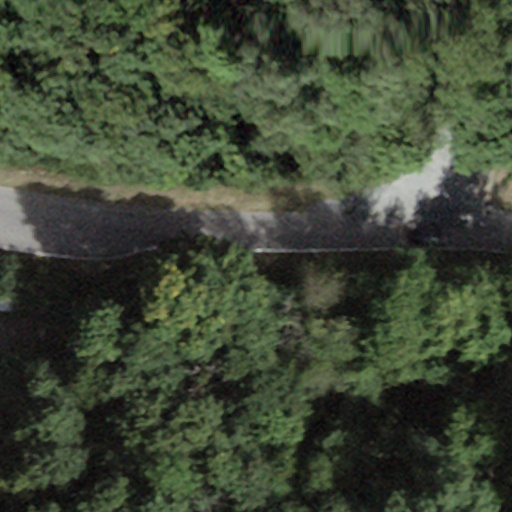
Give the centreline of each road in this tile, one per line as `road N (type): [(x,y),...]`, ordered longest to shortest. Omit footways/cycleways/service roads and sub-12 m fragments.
road 1 (tertiary): [(511,238),(411,227),(186,231),(0,211)]
road 2 (track): [(411,227),(511,141)]
